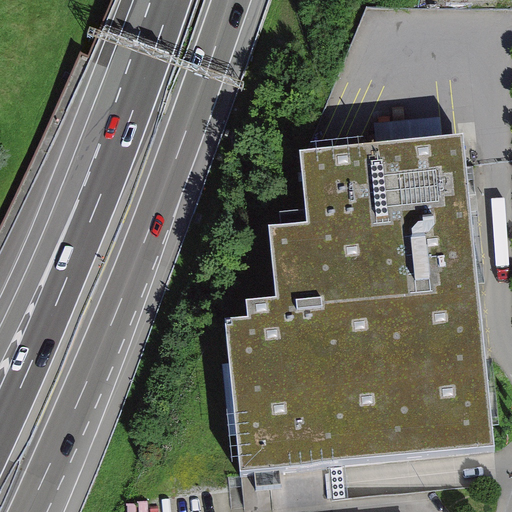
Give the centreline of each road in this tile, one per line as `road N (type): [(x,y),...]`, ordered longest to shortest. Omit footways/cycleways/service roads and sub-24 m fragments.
road 1 (motorway): [(35,511),(232,0)]
road 2 (motorway): [(133,108),(0,438)]
road 3 (motorway): [(133,108),(0,358)]
